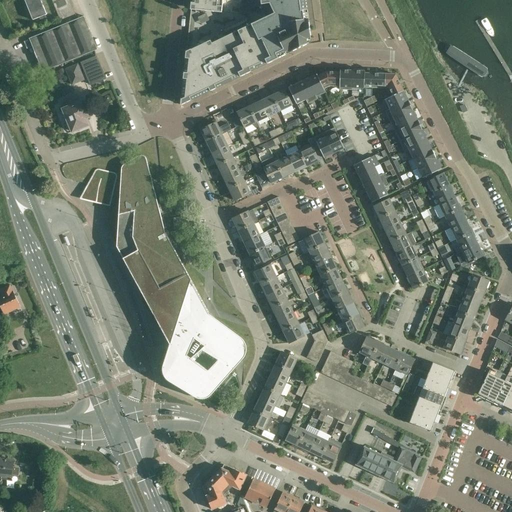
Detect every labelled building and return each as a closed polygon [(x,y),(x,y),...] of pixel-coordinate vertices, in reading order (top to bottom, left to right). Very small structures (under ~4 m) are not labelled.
[(24,0),(33,20),(47,15),(40,0),(24,0)] [(69,0),(51,0),(60,20),(75,14),(69,0)] [(191,0),(181,106),(309,44),(307,40),(311,40),(306,0),(191,0)] [(84,16),(29,39),(43,72),(97,50),(84,16)] [(449,54),(485,79),(491,72),(455,46),(449,54)] [(96,57),(81,63),(91,85),(106,79),(96,57)] [(65,69),(72,85),(84,80),(78,64),(65,69)] [(339,87),(339,90),(344,90),(352,90),(352,88),(353,71),(340,71),(340,73),(341,73),(340,84),(340,87),(339,87)] [(353,71),(352,88),(364,89),(364,88),(365,85),(364,85),(365,74),(365,73),(365,72),(353,71)] [(318,76),(323,87),(324,89),(330,87),(339,87),(340,87),(340,84),(341,73),(340,73),(327,72),(318,76)] [(365,74),(364,85),(365,85),(364,88),(376,88),(385,89),(386,74),(365,74),(365,73),(365,74)] [(317,74),(308,79),(316,97),(317,97),(326,93),(324,89),(323,87),(318,76),(317,74)] [(386,74),(385,89),(386,89),(390,97),(393,96),(404,91),(396,75),(386,74)] [(303,81),(298,83),(306,100),(308,104),(315,100),(317,99),(318,99),(317,97),(316,97),(308,79),(303,81)] [(289,88),(296,104),(301,102),(306,100),(298,83),(289,88)] [(273,95),(281,111),(292,105),(285,90),(273,95)] [(390,97),(383,101),(387,111),(408,101),(404,91),(393,96),(390,97)] [(269,116),(281,111),(273,95),(262,101),(269,116)] [(66,104),(61,106),(59,107),(59,110),(60,112),(62,114),(65,113),(72,132),(88,125),(85,119),(89,117),(83,102),(79,103),(76,96),(65,100),(66,104)] [(257,122),(269,116),(262,101),(250,107),(257,122)] [(387,111),(385,112),(390,122),(413,110),(408,101),(387,111)] [(257,122),(250,107),(237,112),(245,128),(252,125),(256,128),(259,127),(257,122)] [(413,110),(390,122),(395,131),(418,120),(413,110)] [(241,126),(236,114),(231,117),(236,128),(241,126)] [(301,125),(298,119),(287,125),(290,130),(301,125)] [(418,120),(395,131),(399,141),(422,130),(418,120)] [(201,130),(207,142),(222,134),(232,130),(229,124),(219,129),(216,123),(201,130)] [(334,128),(324,133),(334,153),(344,148),(334,128)] [(272,138),(278,135),(275,130),(269,133),(272,138)] [(422,130),(399,141),(404,151),(427,140),(422,130)] [(241,140),(247,137),(244,131),(238,134),(241,140)] [(290,132),(279,137),(282,143),(293,138),(290,132)] [(324,133),(314,138),(315,138),(324,158),(334,153),(324,133)] [(228,146),(222,134),(207,142),(212,154),(228,146)] [(250,142),(247,137),(241,140),(244,145),(250,142)] [(275,146),(282,143),(279,137),(273,140),(275,146)] [(252,141),(255,146),(266,141),(264,138),(259,140),(258,138),(252,141)] [(427,140),(404,151),(409,160),(409,161),(413,159),(413,158),(432,149),(427,140)] [(267,144),(256,148),(259,154),(269,149),(267,144)] [(300,151),(307,166),(319,161),(311,145),(300,151)] [(234,159),(228,146),(212,154),(218,166),(234,159)] [(432,149),(413,158),(413,159),(415,163),(418,168),(436,159),(432,149)] [(288,156),(295,172),(307,166),(300,151),(288,156)] [(121,170),(117,246),(129,269),(170,344),(167,353),(163,366),(163,368),(163,371),(163,373),(164,376),(166,378),(169,381),(190,394),(196,398),(199,399),(203,399),(207,398),(210,396),(212,394),(235,368),(242,360),(243,359),(245,356),(247,352),(247,348),(247,347),(246,344),(244,340),(241,337),(224,325),(210,314),(203,303),(175,250),(166,233),(163,221),(158,203),(146,159),(145,157),(143,156),(141,155),(139,156),(125,164),(123,165),(122,167),(121,169),(121,170)] [(252,163),(258,161),(255,155),(250,158),(252,163)] [(283,178),(295,172),(288,156),(276,162),(283,178)] [(271,183),(283,178),(276,162),(274,157),(262,163),(271,183)] [(368,158),(354,165),(358,175),(374,167),(370,158),(369,158),(368,158)] [(218,166),(223,177),(239,170),(234,159),(218,166)] [(436,159),(418,168),(423,178),(441,169),(436,159)] [(258,161),(252,163),(255,169),(261,167),(258,161)] [(374,167),(358,175),(363,184),(379,176),(374,167)] [(223,177),(229,189),(245,182),(239,170),(223,177)] [(270,184),(264,172),(256,176),(262,188),(270,184)] [(428,181),(434,193),(449,185),(443,173),(428,181)] [(379,176),(363,184),(367,193),(383,185),(384,186),(388,184),(383,174),(379,176)] [(82,200),(98,204),(100,189),(102,179),(92,176),(81,198),(80,199),(82,200)] [(250,193),(245,182),(229,189),(235,201),(250,193)] [(383,185),(367,193),(372,203),(388,195),(384,186),(383,185)] [(439,204),(455,197),(449,185),(434,193),(439,204)] [(408,205),(413,202),(408,191),(404,193),(407,198),(405,199),(408,205)] [(415,202),(421,199),(418,193),(412,196),(415,202)] [(267,202),(270,208),(281,202),(279,197),(267,202)] [(445,216),(460,209),(455,197),(439,204),(445,216)] [(380,218),(395,211),(389,199),(374,206),(380,218)] [(424,204),(421,199),(415,202),(418,207),(424,204)] [(281,202),(270,208),(273,213),(284,208),(281,202)] [(416,208),(413,202),(408,205),(411,211),(416,208)] [(284,208),(273,213),(275,218),(286,213),(284,208)] [(263,212),(266,218),(271,215),(269,209),(263,212)] [(451,228),(466,220),(460,209),(445,216),(451,228)] [(238,231),(254,223),(248,211),(233,219),(238,231)] [(385,230),(401,223),(395,211),(380,218),(385,230)] [(286,213),(275,218),(278,224),(289,218),(286,213)] [(274,221),(271,215),(266,218),(269,223),(274,221)] [(427,225),(432,222),(429,216),(424,219),(427,225)] [(289,218),(278,224),(280,229),(291,223),(289,218)] [(419,228),(425,225),(422,220),(416,222),(419,228)] [(456,240),(472,232),(466,220),(451,228),(456,240)] [(432,222),(427,225),(429,230),(435,227),(432,222)] [(244,242),(260,235),(254,223),(238,231),(244,242)] [(283,234),(294,229),(291,223),(280,229),(283,234)] [(391,242),(406,234),(401,223),(385,230),(391,242)] [(425,225),(419,228),(422,234),(427,231),(425,225)] [(285,239),(297,234),(294,229),(283,234),(285,239)] [(309,252),(325,244),(319,232),(304,240),(309,252)] [(412,246),(417,244),(411,232),(406,234),(391,242),(396,254),(412,246)] [(462,251),(477,244),(472,232),(456,240),(462,251)] [(277,241),(283,238),(280,233),(274,236),(277,241)] [(297,234),(285,239),(288,245),(299,240),(297,234)] [(265,247),(260,235),(244,242),(250,255),(265,247)] [(283,238),(277,241),(280,247),(286,244),(283,238)] [(440,240),(435,242),(438,248),(443,245),(440,240)] [(430,252),(436,249),(433,243),(428,246),(430,252)] [(331,256),(325,244),(309,252),(315,263),(331,256)] [(412,246),(396,254),(402,265),(417,258),(422,256),(417,244),(412,246)] [(483,256),(477,244),(462,251),(468,263),(483,256)] [(445,245),(438,248),(442,255),(448,252),(445,245)] [(271,259),(265,247),(250,255),(255,266),(271,259)] [(439,255),(436,249),(430,252),(433,257),(439,255)] [(291,260),(297,257),(294,252),(289,254),(291,260)] [(336,268),(331,256),(315,263),(321,275),(336,268)] [(300,263),(297,257),(291,260),(294,266),(300,263)] [(408,277),(423,270),(417,258),(402,265),(408,277)] [(288,271),(293,269),(290,263),(285,266),(288,271)] [(449,271),(455,269),(452,263),(446,266),(449,271)] [(255,272),(261,284),(276,277),(271,265),(255,272)] [(442,275),(447,272),(445,267),(439,269),(442,275)] [(293,284),(299,280),(294,268),(293,269),(288,271),(287,272),(293,284)] [(342,279),(336,268),(321,275),(326,287),(342,279)] [(429,282),(423,270),(408,277),(414,289),(429,282)] [(459,276),(453,273),(450,279),(456,282),(459,276)] [(300,278),(303,284),(308,281),(306,275),(300,278)] [(468,287),(484,293),(489,281),(473,275),(468,287)] [(276,277),(261,284),(266,296),(282,289),(276,277)] [(332,299),(347,291),(342,279),(326,287),(332,299)] [(298,295),(299,295),(305,292),(299,280),(293,284),(298,295)] [(311,287),(308,281),(303,284),(305,289),(311,287)] [(0,298),(0,312),(1,315),(4,314),(11,310),(20,305),(14,292),(13,293),(10,286),(1,290),(4,297),(0,298)] [(448,286),(445,292),(451,294),(454,288),(448,286)] [(484,293),(468,287),(463,299),(479,305),(484,293)] [(272,308),(288,300),(282,289),(266,296),(272,308)] [(338,310),(353,303),(347,291),(332,299),(338,310)] [(308,298),(305,292),(299,295),(302,301),(308,298)] [(451,294),(445,292),(442,300),(448,303),(451,294)] [(311,301),(314,307),(320,305),(317,299),(311,301)] [(479,305),(463,299),(458,311),(474,317),(479,305)] [(278,320),(293,312),(288,300),(272,308),(278,320)] [(343,322),(359,315),(353,303),(338,310),(343,322)] [(322,310),(320,305),(314,307),(317,313),(322,310)] [(310,318),(316,316),(313,310),(307,313),(310,318)] [(438,310),(436,316),(442,318),(444,312),(438,310)] [(474,317),(458,311),(454,323),(469,330),(474,317)] [(283,331),(299,324),(293,312),(278,320),(283,331)] [(343,322),(335,326),(337,331),(346,327),(349,334),(364,326),(359,315),(343,322)] [(316,316),(310,318),(313,324),(319,321),(316,316)] [(442,318),(436,316),(433,322),(439,324),(442,318)] [(322,325),(325,331),(331,328),(328,322),(322,325)] [(465,342),(469,330),(454,323),(449,335),(465,342)] [(305,336),(299,324),(283,331),(289,343),(305,336)] [(331,328),(325,331),(328,336),(334,334),(331,328)] [(315,341),(328,341),(323,330),(312,335),(315,341)] [(498,338),(508,344),(511,338),(501,332),(498,338)] [(465,342),(449,335),(444,348),(460,354),(465,342)] [(368,366),(379,343),(367,337),(360,352),(366,356),(362,364),(368,366)] [(511,347),(497,339),(494,346),(507,354),(511,347)] [(312,346),(323,351),(328,341),(315,341),(312,346)] [(372,358),(383,364),(391,348),(379,343),(372,358)] [(312,346),(310,352),(320,357),(323,351),(312,346)] [(383,364),(395,369),(402,354),(391,348),(383,364)] [(331,365),(336,354),(331,351),(326,362),(331,365)] [(276,364),(292,371),(297,359),(282,352),(276,364)] [(318,363),(320,357),(310,352),(307,358),(318,363)] [(342,356),(336,354),(331,365),(337,367),(342,356)] [(414,359),(402,354),(395,369),(407,375),(414,359)] [(347,359),(342,356),(337,367),(342,370),(347,359)] [(353,362),(347,359),(342,370),(348,372),(348,373),(353,362)] [(321,373),(326,376),(331,365),(326,362),(321,373)] [(429,371),(451,379),(454,371),(433,362),(429,371)] [(292,371),(276,364),(271,375),(286,383),(292,371)] [(315,368),(310,365),(307,371),(313,374),(315,368)] [(331,365),(326,376),(332,378),(337,367),(331,365)] [(332,378),(337,381),(342,370),(337,367),(332,378)] [(342,370),(337,381),(343,383),(348,372),(342,370)] [(371,374),(365,371),(362,377),(368,380),(371,374)] [(451,379),(429,371),(426,380),(448,388),(451,379)] [(343,383),(348,386),(353,375),(348,373),(348,372),(343,383)] [(478,394),(487,398),(497,377),(488,373),(478,394)] [(280,395),(286,383),(271,375),(265,387),(280,395)] [(348,386),(353,388),(359,377),(353,375),(348,386)] [(511,377),(507,376),(505,381),(495,402),(503,406),(511,387),(511,377)] [(364,380),(359,377),(353,388),(359,391),(364,380)] [(495,402),(505,381),(497,377),(487,398),(495,402)] [(359,391),(364,394),(370,383),(364,380),(359,391)] [(386,389),(389,383),(383,380),(380,386),(386,389)] [(448,388),(426,380),(423,388),(444,397),(448,388)] [(301,383),(299,389),(304,391),(307,386),(301,383)] [(364,394),(370,396),(375,385),(370,383),(364,394)] [(389,383),(386,389),(392,391),(395,385),(389,383)] [(380,388),(375,385),(370,396),(375,399),(380,388)] [(444,397),(423,388),(417,386),(414,395),(419,397),(441,405),(444,397)] [(280,395),(265,387),(260,399),(275,406),(280,395)] [(511,408),(511,387),(503,406),(511,410),(511,408)] [(375,399),(381,401),(386,390),(380,388),(375,399)] [(304,391),(299,389),(296,395),(302,397),(304,391)] [(381,401),(386,404),(391,393),(386,390),(381,401)] [(307,405),(312,394),(306,391),(301,402),(307,405)] [(397,396),(391,393),(386,404),(392,407),(397,396)] [(312,394),(307,405),(312,408),(318,396),(312,394)] [(312,408),(318,410),(323,399),(318,396),(312,408)] [(441,405),(419,397),(416,405),(438,414),(441,405)] [(275,406),(260,399),(254,411),(269,418),(275,406)] [(318,410),(321,412),(323,413),(329,402),(323,399),(318,410)] [(329,415),(334,404),(329,402),(323,413),(327,415),(329,415)] [(334,418),(339,407),(334,404),(329,415),(334,418)] [(309,408),(303,405),(300,411),(306,414),(309,408)] [(438,414),(416,405),(413,414),(434,422),(438,414)] [(290,406),(287,412),(293,415),(296,409),(290,406)] [(339,407),(334,418),(340,421),(345,409),(339,407)] [(345,423),(350,412),(345,409),(340,421),(345,423)] [(269,418),(254,411),(248,423),(266,431),(268,430),(273,419),(269,418)] [(293,415),(287,412),(282,423),(288,426),(293,415)] [(324,422),(326,416),(327,415),(323,413),(321,412),(318,419),(324,422)] [(350,412),(345,423),(351,426),(356,415),(350,412)] [(434,422),(413,414),(409,423),(431,431),(434,422)] [(326,416),(324,422),(329,425),(332,419),(326,416)] [(277,435),(283,437),(288,426),(282,424),(277,435)] [(298,446),(305,431),(293,425),(286,440),(298,446)] [(347,433),(350,427),(344,425),(341,431),(347,433)] [(310,452),(317,436),(305,431),(298,446),(310,452)] [(329,442),(317,436),(310,452),(321,457),(329,442)] [(330,438),(329,442),(321,457),(333,463),(342,444),(330,438)] [(394,460),(364,446),(355,465),(394,483),(402,467),(403,465),(394,460)] [(422,457),(400,447),(394,460),(403,465),(402,467),(414,473),(422,457)] [(19,464),(14,463),(14,461),(0,459),(0,475),(18,477),(19,464)] [(246,475),(234,469),(232,473),(222,469),(207,484),(211,494),(206,496),(212,509),(226,503),(221,492),(229,484),(240,489),(246,475)] [(256,502),(265,484),(254,478),(245,497),(256,502)] [(265,484),(256,502),(267,507),(275,489),(265,484)] [(283,511),(286,511),(294,497),(283,492),(275,508),(283,511)] [(240,496),(237,504),(238,508),(246,505),(242,495),(240,496)] [(300,511),(305,502),(294,497),(286,511),(300,511)]
